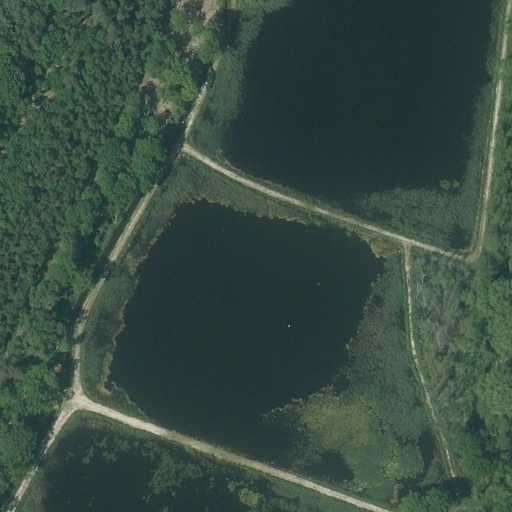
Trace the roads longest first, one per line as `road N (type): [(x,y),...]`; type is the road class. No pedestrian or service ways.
road 1 (track): [(0,375),(183,0)]
road 2 (track): [(0,425),(16,423),(52,396),(50,376),(16,339)]
